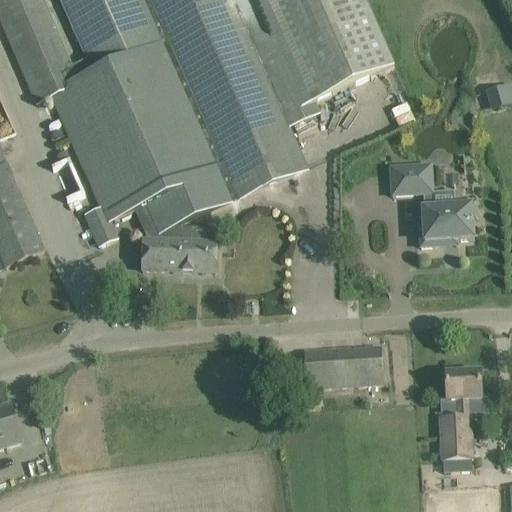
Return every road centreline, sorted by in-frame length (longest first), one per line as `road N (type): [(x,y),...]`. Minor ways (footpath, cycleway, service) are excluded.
road 1 (unclassified): [(0,372),(148,340),(511,317)]
road 2 (unknown): [(105,348),(0,84)]
